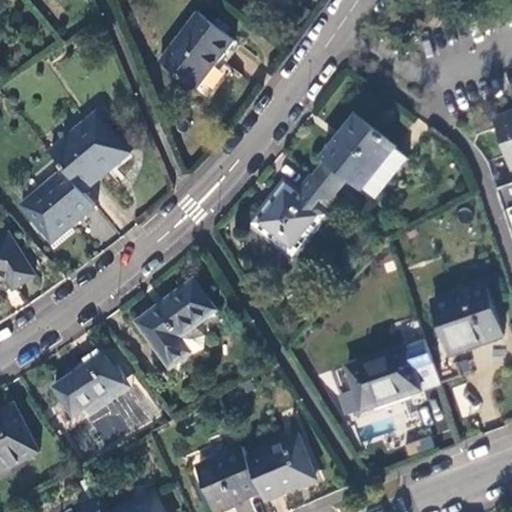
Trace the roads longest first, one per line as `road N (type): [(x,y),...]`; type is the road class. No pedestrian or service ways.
road 1 (residential): [(355,0),(264,131),(193,209),(51,330),(0,356)]
road 2 (residential): [(511,465),(386,511)]
